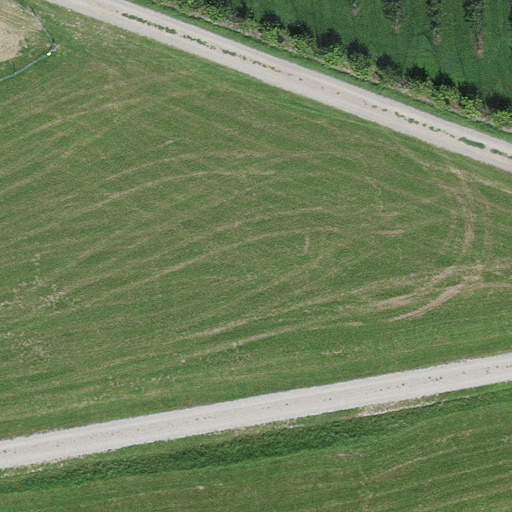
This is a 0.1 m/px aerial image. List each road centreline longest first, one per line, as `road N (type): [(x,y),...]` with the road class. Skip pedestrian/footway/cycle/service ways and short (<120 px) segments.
road 1 (track): [(0,466),(511,369)]
road 2 (track): [(511,157),(86,0)]
